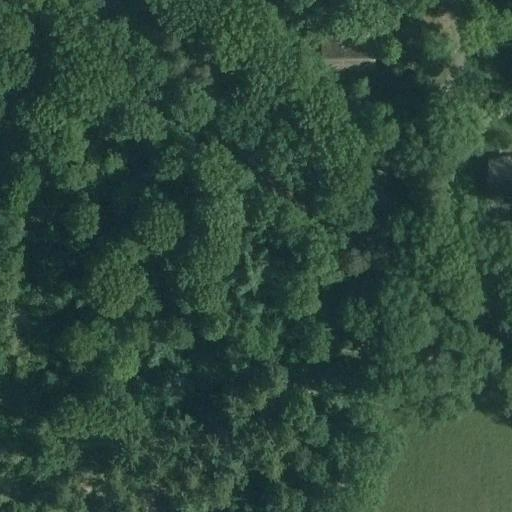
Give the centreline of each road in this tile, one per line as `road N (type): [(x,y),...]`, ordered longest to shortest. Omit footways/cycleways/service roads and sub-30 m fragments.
road 1 (tertiary): [(511,330),(23,0)]
road 2 (track): [(282,315),(231,360),(73,446),(0,506)]
